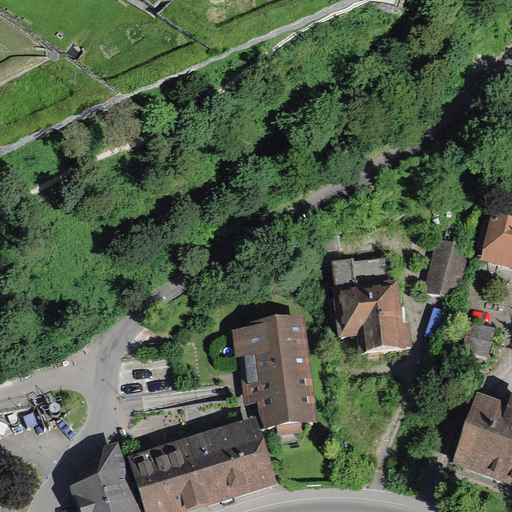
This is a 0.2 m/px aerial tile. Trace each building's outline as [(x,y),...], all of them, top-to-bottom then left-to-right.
[(511,216),(492,212),(481,259),(511,266),(511,216)] [(470,246),(438,237),(424,292),(457,300),(470,246)] [(335,288),(333,288),(333,293),(334,302),(336,310),(339,338),(358,335),(360,352),(412,346),(409,322),(403,322),(398,280),(395,280),(392,254),(332,261),(335,288)] [(243,375),(248,417),(258,416),(259,430),(318,422),(304,315),(250,322),(250,327),(232,329),(236,357),(240,356),(243,375)] [(511,393),(509,402),(477,392),(453,464),(506,482),(511,465),(511,393)] [(186,438),(208,505),(278,484),(259,430),(258,416),(248,417),(220,426),(186,438)] [(187,511),(208,505),(186,438),(157,447),(127,456),(142,502),(145,511),(187,511)] [(105,446),(71,487),(78,511),(145,511),(142,502),(138,504),(118,441),(105,446)]
